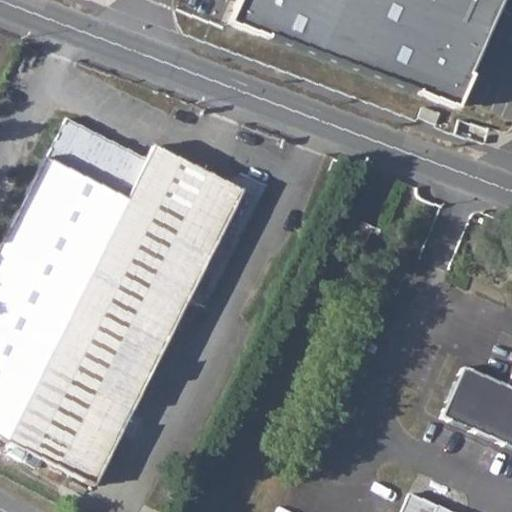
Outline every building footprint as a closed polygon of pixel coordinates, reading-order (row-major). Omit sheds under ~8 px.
[(237,0),(227,24),(453,108),(501,0),(237,0)] [(420,109),(416,119),(434,125),(437,114),(420,109)] [(0,439),(3,441),(145,158),(77,126),(66,120),(46,160),(43,160),(0,244),(0,439)] [(145,158),(3,441),(92,486),(187,299),(203,306),(264,186),(237,174),(223,178),(221,181),(151,146),(145,158)] [(374,230),(352,220),(341,241),(360,250),(369,232),(372,234),(374,230)] [(451,511),(408,493),(399,511),(511,511),(511,366),(504,386),(461,367),(438,417),(511,449),(511,511),(451,511)]
